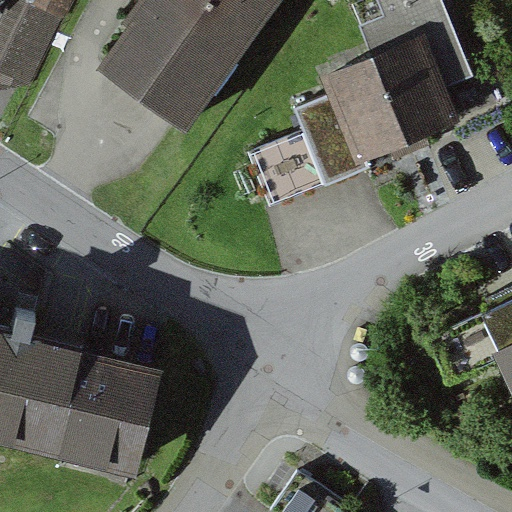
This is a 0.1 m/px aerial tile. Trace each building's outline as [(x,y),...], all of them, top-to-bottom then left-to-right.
[(134,22),(105,63),(184,120),(271,0),(141,0),(129,18),(134,22)] [(362,26),(374,57),(406,135),(451,117),(438,84),(468,72),(438,0),(382,0),(388,16),(362,26)] [(249,150),(271,204),(369,165),(364,152),(406,135),(374,57),(329,75),(335,90),(296,105),(305,128),(249,150)] [(503,355),(511,374),(511,297),(428,336),(448,380),(503,355)] [(0,431),(133,464),(156,371),(81,352),(83,346),(0,325),(0,431)]
